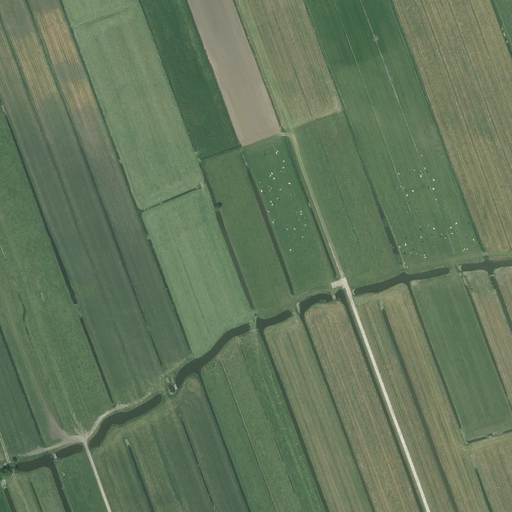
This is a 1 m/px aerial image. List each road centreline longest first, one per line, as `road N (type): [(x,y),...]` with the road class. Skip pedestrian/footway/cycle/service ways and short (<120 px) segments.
road 1 (track): [(0,463),(90,433),(227,327),(336,283),(347,289)]
road 2 (track): [(428,511),(347,289)]
road 3 (track): [(345,285),(400,267),(511,253)]
